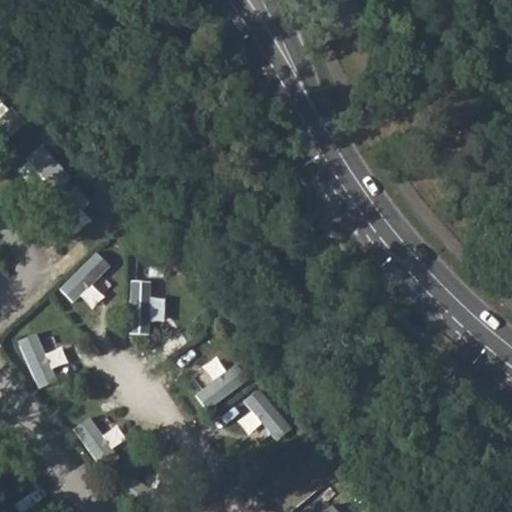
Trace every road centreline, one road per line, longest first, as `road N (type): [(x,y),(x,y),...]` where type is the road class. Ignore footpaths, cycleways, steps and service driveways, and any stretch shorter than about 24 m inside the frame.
road 1 (tertiary): [(332,141),(413,256),(511,349)]
road 2 (tertiary): [(236,0),(332,141)]
road 3 (tertiary): [(332,141),(269,0)]
